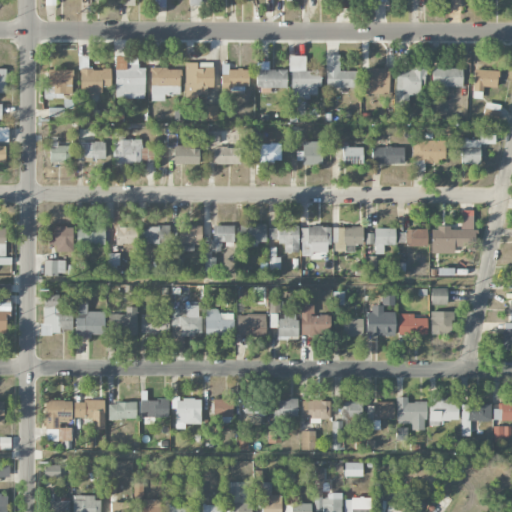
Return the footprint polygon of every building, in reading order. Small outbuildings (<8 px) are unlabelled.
[(339,55),(325,55),(326,88),(356,87),(356,71),(339,71),(339,55)] [(144,99),(145,68),(138,68),(138,57),(115,56),(114,98),(144,99)] [(290,106),(303,106),(303,95),(318,95),(318,71),(305,71),(305,56),(290,56),(290,106)] [(269,70),(269,61),(256,62),(256,88),(286,87),(285,69),(269,70)] [(185,100),(197,100),(197,94),(211,94),(211,63),(185,62),(185,100)] [(425,67),(396,67),(396,106),(408,106),(408,95),(425,95),(425,67)] [(79,93),(101,94),(102,88),(110,89),(111,69),(80,68),(79,93)] [(180,95),(180,68),(151,68),(150,101),(165,101),(165,95),(180,95)] [(221,87),(230,87),(230,91),(247,92),(248,68),(221,68),(221,87)] [(462,68),(432,68),(432,86),(461,86),(462,68)] [(72,69),(47,70),(48,88),(43,88),(44,99),(59,98),(59,94),(73,94),(72,69)] [(389,69),(361,69),(361,94),(388,94),(389,69)] [(203,106),(204,121),(218,120),(218,105),(203,106)] [(0,141),(8,142),(8,128),(0,127),(0,141)] [(261,143),(261,128),(248,128),(247,143),(261,143)] [(218,131),(207,131),(207,144),(218,144),(218,131)] [(479,164),(479,144),(495,144),(495,133),(480,133),(480,139),(461,139),(461,164),(479,164)] [(176,164),(198,164),(198,148),(177,147),(178,134),(166,134),(166,147),(177,147),(176,164)] [(49,161),(69,162),(70,145),(60,145),(60,136),(50,136),(49,161)] [(114,163),(152,162),(152,148),(141,148),(141,139),(113,140),(114,163)] [(444,140),(413,140),(412,162),(444,162),(444,140)] [(105,160),(104,141),(79,141),(79,160),(105,160)] [(321,141),(302,142),(302,151),(296,151),(296,163),(321,163),(321,141)] [(259,163),(281,163),(280,143),(259,144),(259,163)] [(213,164),(239,164),(239,147),(213,147),(213,164)] [(404,147),(371,147),(371,163),(403,163),(404,147)] [(472,228),(472,210),(461,210),(461,228),(472,228)] [(239,225),(239,247),(257,246),(257,242),(266,242),(265,224),(239,225)] [(201,244),(201,225),(179,225),(178,251),(194,251),(194,244),(201,244)] [(223,247),(234,247),(233,225),(211,225),(212,251),(223,251),(223,247)] [(298,225),(277,226),(278,244),(284,244),(284,252),(298,252),(298,225)] [(137,244),(136,226),(115,227),(116,244),(137,244)] [(139,244),(169,244),(170,227),(139,226),(139,244)] [(328,227),(301,226),(301,256),(312,256),(312,252),(328,253),(328,227)] [(332,228),(332,243),(339,243),(339,252),(354,252),(354,244),(362,244),(361,227),(332,228)] [(48,244),(55,244),(55,252),(73,251),(72,228),(47,228),(48,244)] [(104,228),(77,228),(77,245),(104,245),(104,228)] [(374,254),(383,253),(383,245),(393,244),(393,228),(373,229),(374,254)] [(454,253),(454,248),(474,248),(474,228),(431,228),(431,253),(454,253)] [(426,229),(405,229),(405,246),(427,246),(426,229)] [(119,253),(107,253),(107,268),(119,268),(119,253)] [(65,260),(44,260),(43,274),(65,275),(65,260)] [(0,304),(10,304),(10,283),(0,283),(0,304)] [(394,288),(381,288),(381,306),(394,305),(394,288)] [(446,288),(431,288),(430,304),(446,305),(446,288)] [(42,334),(64,335),(64,330),(72,330),(72,312),(58,312),(59,295),(43,295),(42,334)] [(104,312),(86,311),(87,297),(75,296),(75,337),(103,337),(104,312)] [(269,327),(278,328),(278,301),(270,301),(269,327)] [(171,309),(171,335),(200,336),(200,305),(184,305),(184,309),(171,309)] [(313,305),(300,305),(301,334),(330,333),(330,315),(313,315),(313,305)] [(394,312),(383,312),(383,306),(367,305),(366,336),(394,336),(394,312)] [(109,314),(108,335),(136,335),(137,307),(125,307),(125,314),(109,314)] [(0,308),(0,332),(6,332),(5,319),(10,318),(10,308),(0,308)] [(204,337),(232,338),(233,314),(219,313),(219,309),(205,309),(204,337)] [(452,311),(430,312),(431,334),(453,334),(452,311)] [(279,336),(297,337),(297,314),(279,313),(279,336)] [(426,335),(426,318),(413,318),(413,314),(398,313),(398,334),(426,335)] [(265,315),(237,314),(237,336),(265,337),(265,315)] [(140,335),(169,336),(169,317),(141,317),(140,335)] [(362,319),(343,318),(342,336),(362,337),(362,319)] [(511,322),(502,323),(503,351),(511,350),(511,322)] [(458,420),(458,397),(441,397),(442,391),(430,391),(429,425),(440,425),(440,420),(458,420)] [(411,423),(411,430),(426,430),(425,402),(407,402),(407,397),(396,397),(396,424),(411,423)] [(175,408),(176,429),(185,428),(185,424),(201,424),(200,398),(172,399),(173,408),(175,408)] [(168,399),(140,400),(140,417),(168,417),(168,399)] [(213,418),(232,417),(232,399),(212,399),(213,418)] [(297,399),(273,399),(273,417),(297,417),(297,399)] [(71,400),(45,401),(45,441),(59,440),(59,422),(72,422),(71,400)] [(103,429),(104,401),(74,401),(73,418),(92,418),(92,429),(103,429)] [(301,419),(329,420),(330,401),(302,401),(301,419)] [(361,401),(339,401),(340,419),(361,419),(361,401)] [(136,402),(108,403),(108,419),(136,419),(136,402)] [(461,436),(470,436),(470,421),(491,421),(491,403),(462,402),(461,436)] [(500,420),(511,420),(511,402),(497,403),(497,411),(500,411),(500,420)] [(394,403),(367,403),(367,415),(372,415),(372,422),(368,422),(368,429),(379,430),(380,419),(393,419),(394,403)] [(242,425),(261,425),(262,405),(243,405),(242,425)] [(332,421),(332,446),(343,446),(343,421),(332,421)] [(510,441),(510,426),(492,426),(492,440),(510,441)] [(301,450),(314,450),(314,431),(301,431),(301,450)] [(247,450),(248,438),(236,437),(235,449),(247,450)] [(344,477),(362,476),(362,462),(344,463),(344,477)] [(0,476),(9,477),(10,465),(0,464),(0,476)] [(59,477),(59,465),(44,465),(44,478),(59,477)] [(261,511),(281,511),(281,495),(271,495),(271,483),(262,483),(262,470),(254,470),(254,498),(262,498),(261,511)] [(432,471),(412,470),(412,476),(418,477),(418,483),(432,484),(432,471)] [(340,511),(341,498),(322,498),(322,473),(314,473),(314,511),(322,511),(321,511),(340,511)] [(116,483),(103,482),(102,495),(116,495),(116,483)] [(239,483),(226,483),(226,492),(239,493),(239,483)] [(72,511),(100,511),(100,496),(72,497),(72,511)] [(344,498),(343,511),(369,511),(370,498),(344,498)] [(160,511),(160,499),(140,500),(140,511),(160,511)] [(68,511),(69,501),(50,501),(49,511),(68,511)] [(414,511),(416,507),(388,501),(385,511),(414,511)] [(129,511),(130,502),(111,502),(110,511),(129,511)] [(250,511),(250,503),(232,503),(232,511),(250,511)] [(283,511),(310,511),(311,504),(284,503),(283,511)]
